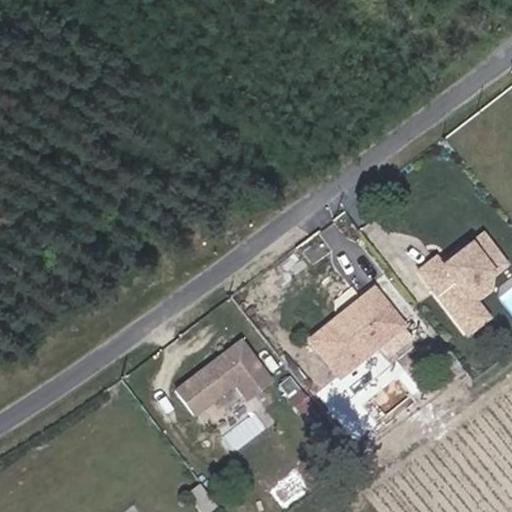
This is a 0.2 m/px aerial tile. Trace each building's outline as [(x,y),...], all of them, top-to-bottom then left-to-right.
[(494,277),(511,263),(483,229),(443,261),(437,253),(415,271),(468,336),(493,316),(481,300),(500,285),(494,277)] [(389,355),(409,340),(399,328),(401,326),(372,290),(308,341),(336,378),(380,343),(389,355)] [(239,343),(174,391),(192,416),(233,386),(245,402),(269,384),(239,343)] [(301,416),(312,408),(300,392),(289,400),(301,416)] [(199,511),(205,511),(214,506),(199,486),(187,495),(199,511)]
